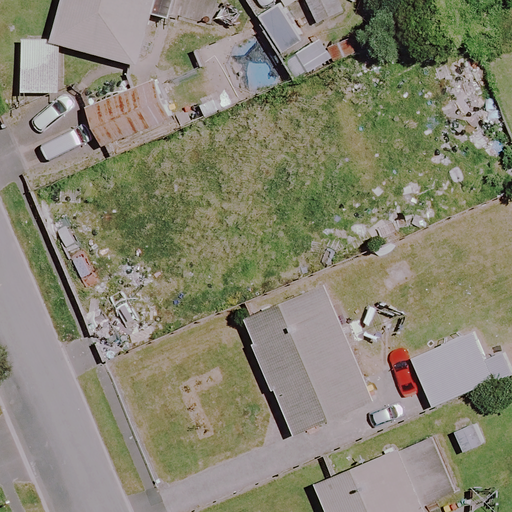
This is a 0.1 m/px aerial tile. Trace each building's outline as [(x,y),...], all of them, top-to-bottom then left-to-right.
[(65,0),(53,45),(138,68),(152,17),(169,21),(174,0),(65,0)] [(60,54),(19,55),(20,98),(60,98),(60,54)] [(169,125),(155,83),(86,105),(100,148),(169,125)] [(343,166),(322,107),(269,126),(290,185),(343,166)] [(288,258),(256,179),(129,230),(161,309),(288,258)] [(372,404),(324,288),(244,321),(293,437),(372,404)] [(491,384),(470,334),(410,360),(432,410),(491,384)] [(455,494),(432,439),(316,488),(326,511),(423,511),(422,508),(455,494)]
